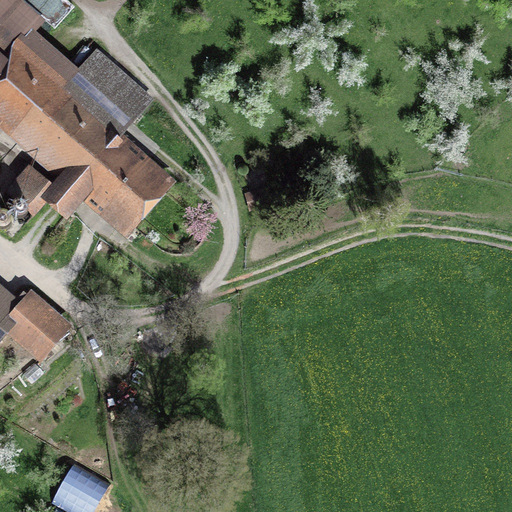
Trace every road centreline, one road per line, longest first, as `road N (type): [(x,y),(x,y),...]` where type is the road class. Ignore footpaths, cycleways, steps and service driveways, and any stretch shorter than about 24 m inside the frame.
road 1 (track): [(511,244),(396,230),(201,296)]
road 2 (track): [(143,511),(125,480),(84,311)]
